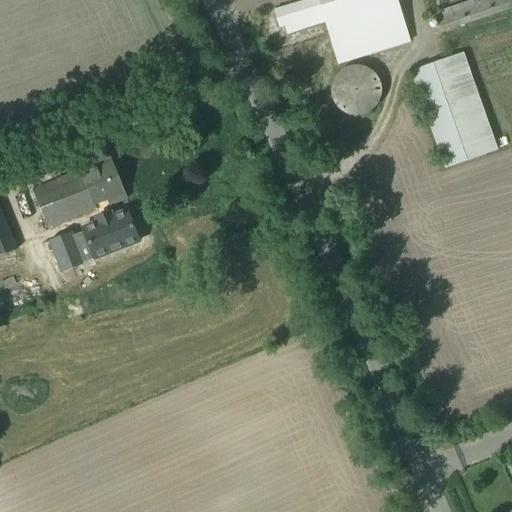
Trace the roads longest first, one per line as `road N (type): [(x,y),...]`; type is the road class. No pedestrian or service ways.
road 1 (unclassified): [(442,511),(208,0)]
road 2 (track): [(0,181),(245,78)]
